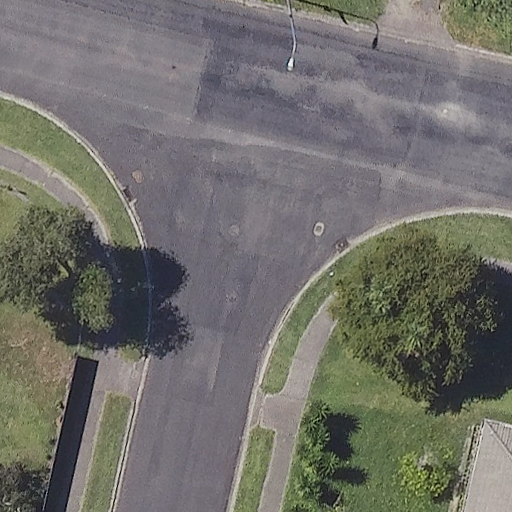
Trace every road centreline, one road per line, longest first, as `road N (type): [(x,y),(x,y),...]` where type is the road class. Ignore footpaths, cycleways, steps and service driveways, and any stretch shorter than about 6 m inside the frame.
road 1 (residential): [(165,511),(267,74)]
road 2 (residential): [(0,5),(267,74)]
road 3 (residential): [(267,74),(511,129)]
